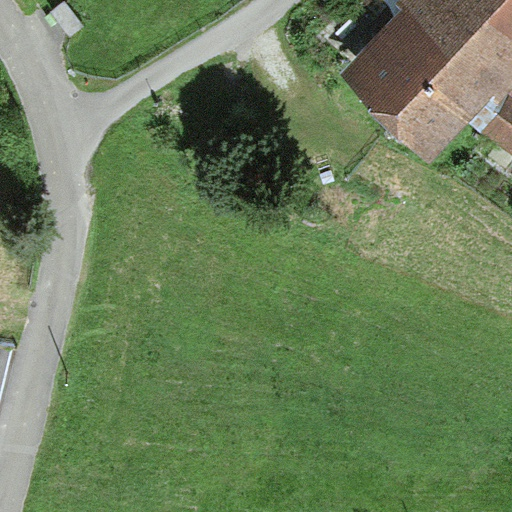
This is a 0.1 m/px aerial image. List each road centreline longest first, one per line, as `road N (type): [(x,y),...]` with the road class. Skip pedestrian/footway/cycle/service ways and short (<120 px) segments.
road 1 (track): [(3,511),(62,254),(64,133)]
road 2 (track): [(64,133),(275,0)]
road 3 (track): [(64,133),(0,18)]
